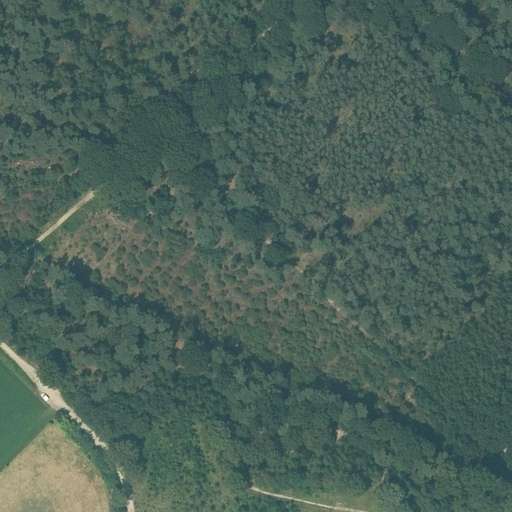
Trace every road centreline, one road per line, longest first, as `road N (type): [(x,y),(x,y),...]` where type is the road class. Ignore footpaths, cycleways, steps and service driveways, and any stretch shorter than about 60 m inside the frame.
road 1 (track): [(157,132),(503,467)]
road 2 (track): [(128,511),(107,455),(0,344)]
road 3 (track): [(0,274),(157,132)]
road 4 (track): [(511,107),(399,0)]
